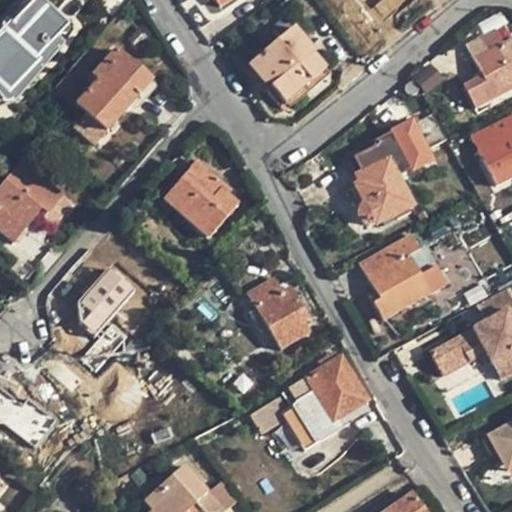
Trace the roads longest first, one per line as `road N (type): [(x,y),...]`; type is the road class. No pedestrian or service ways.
road 1 (residential): [(268,170),(475,511)]
road 2 (residential): [(221,93),(0,352)]
road 3 (residential): [(268,170),(483,0)]
